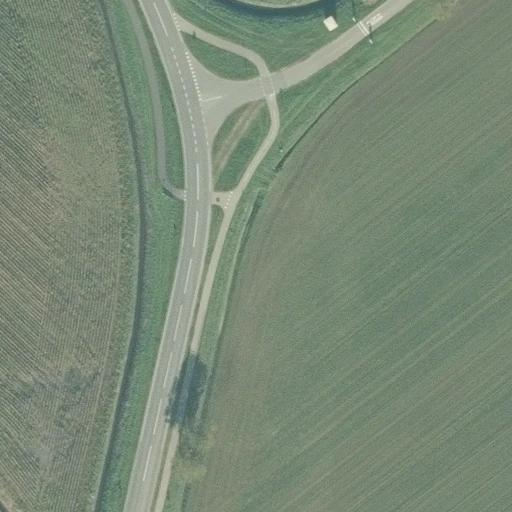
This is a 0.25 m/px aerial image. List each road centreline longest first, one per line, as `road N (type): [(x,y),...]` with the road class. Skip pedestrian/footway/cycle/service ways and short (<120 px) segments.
road 1 (secondary): [(135,511),(194,232),(187,103)]
road 2 (unclassified): [(187,103),(290,75),(400,0)]
